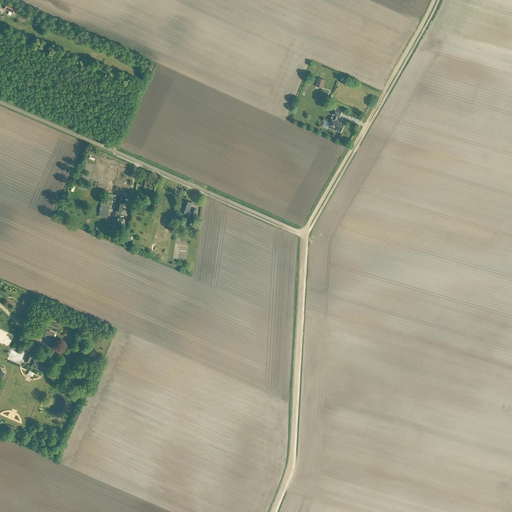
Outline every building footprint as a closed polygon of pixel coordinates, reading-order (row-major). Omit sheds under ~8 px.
[(13,13),(16,7),(7,3),(4,9),(13,13)] [(318,78),(316,86),(323,88),(325,80),(318,78)] [(333,117),(332,117),(327,127),(336,131),(336,130),(341,132),(344,124),(340,122),(341,121),(338,119),(338,118),(339,118),(342,111),(335,109),(333,115),(334,116),(333,117)] [(121,211),(124,196),(117,194),(114,210),(121,211)] [(192,212),(189,211),(192,202),(184,199),(180,211),(188,213),(187,215),(194,218),(197,210),(193,208),(192,212)] [(107,218),(109,207),(100,205),(98,217),(107,218)] [(121,226),(123,216),(112,214),(110,229),(119,230),(120,226),(121,226)] [(47,329),(45,336),(53,339),(56,332),(47,329)] [(33,361),(31,366),(43,371),(46,365),(34,359),(31,358),(32,355),(28,353),(25,360),(29,362),(30,360),(33,361)]
